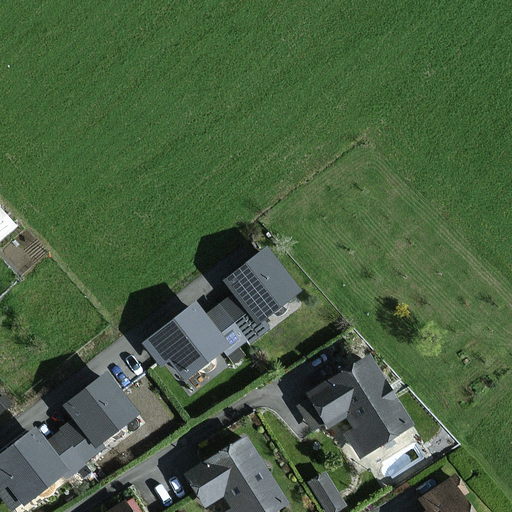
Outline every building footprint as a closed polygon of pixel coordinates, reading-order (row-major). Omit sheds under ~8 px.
[(0,237),(19,221),(0,198),(0,237)] [(228,280),(237,292),(222,303),(249,339),(252,343),(271,329),(263,317),(300,290),(269,249),(228,280)] [(230,353),(244,342),(249,339),(222,303),(207,315),(198,304),(147,341),(162,362),(170,356),(186,379),(226,349),(230,353)] [(349,415),(357,428),(347,434),(361,457),(413,425),(370,356),(310,394),(312,397),(301,403),(315,429),(326,423),(329,427),(349,415)] [(75,418),(61,429),(63,432),(85,461),(104,447),(100,442),(139,413),(109,373),(66,405),(75,418)] [(72,473),(87,463),(85,461),(63,432),(48,443),(36,429),(0,455),(0,494),(12,509),(23,502),(25,504),(64,474),(66,477),(72,473)] [(247,438),(189,474),(207,502),(226,490),(237,507),(229,511),(274,511),(288,504),(247,438)] [(334,511),(345,505),(326,473),(311,482),(329,511),(334,511)] [(430,511),(428,511),(473,511),(462,495),(467,492),(456,475),(421,497),(430,511)]
